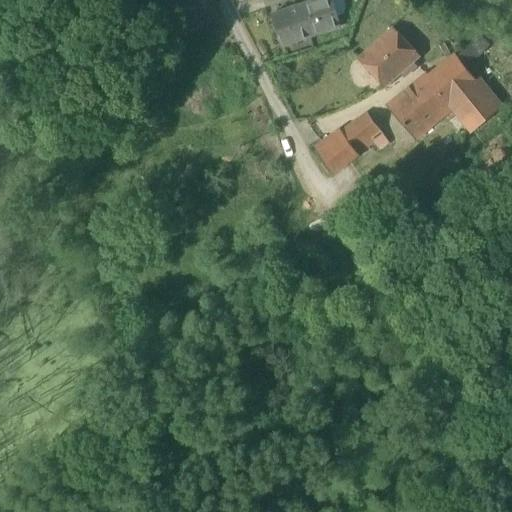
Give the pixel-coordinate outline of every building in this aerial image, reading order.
[(176,0),(157,10),(174,42),(201,27),(219,17),(209,0),(176,0)] [(331,0),(316,0),(301,6),(310,37),(341,26),(331,0)] [(283,47),(310,37),(301,6),(272,16),(283,47)] [(358,58),(385,88),(419,57),(393,28),(358,58)] [(464,121),(490,99),(455,56),(428,77),(455,109),(464,121)] [(390,108),(416,141),(455,109),(428,77),(390,108)] [(368,116),(344,135),(359,155),(383,135),(368,116)] [(359,156),(359,155),(344,135),(343,134),(317,152),(333,174),(359,156)]
